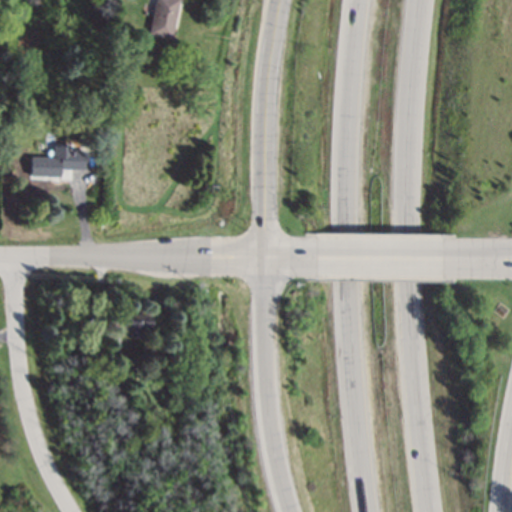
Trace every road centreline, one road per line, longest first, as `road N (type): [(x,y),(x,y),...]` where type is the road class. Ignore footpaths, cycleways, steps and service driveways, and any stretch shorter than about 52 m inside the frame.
road 1 (motorway): [(346,123),(335,315),(357,511)]
road 2 (motorway): [(438,511),(408,128)]
road 3 (tertiary): [(303,254),(0,254)]
road 4 (tertiary): [(72,511),(38,456),(19,399),(13,255)]
road 5 (secondary): [(279,0),(266,74),(260,254)]
road 6 (motorway): [(408,128),(419,0)]
road 7 (motorway): [(358,0),(346,123)]
